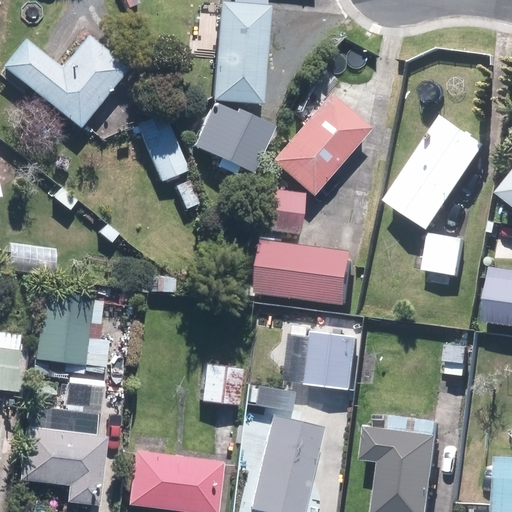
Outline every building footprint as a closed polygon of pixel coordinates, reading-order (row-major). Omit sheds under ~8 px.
[(258,0),(219,0),(219,7),(207,7),(203,106),(254,108),(258,0)] [(122,75),(80,40),(55,70),(19,40),(0,63),(0,75),(71,135),(122,75)] [(363,132),(319,95),(262,164),(306,201),(363,132)] [(135,118),(118,102),(88,134),(106,150),(135,118)] [(229,179),(232,173),(243,178),(267,134),(227,112),(224,116),(207,107),(185,147),(213,162),(210,169),(229,179)] [(157,119),(130,130),(154,185),(181,173),(157,119)] [(487,150),(444,119),(381,207),(424,238),(487,150)] [(511,173),(491,200),(511,217),(511,173)] [(295,198),(252,195),(250,236),(293,239),(295,198)] [(457,280),(461,240),(429,237),(425,277),(457,280)] [(350,253),(260,244),(253,303),(344,312),(350,253)] [(49,247),(8,246),(8,265),(48,267),(49,247)] [(511,278),(489,276),(484,329),(511,331),(511,278)] [(88,348),(80,347),(83,321),(92,322),(94,304),(36,298),(28,363),(77,369),(78,362),(86,363),(88,348)] [(20,338),(0,335),(0,395),(13,398),(20,338)] [(352,345),(307,343),(305,388),(350,390),(352,345)] [(473,348),(443,346),(441,367),(471,369),(473,348)] [(235,371),(199,368),(195,408),(231,412),(235,371)] [(287,399),(252,391),(248,410),(282,418),(287,399)] [(294,511),(316,436),(264,421),(238,511),(242,511),(294,511)] [(387,436),(365,434),(362,468),(377,469),(373,511),(426,511),(434,428),(388,423),(387,436)] [(19,436),(16,485),(60,488),(59,506),(94,508),(98,441),(19,436)] [(208,511),(215,468),(125,455),(118,508),(150,511),(208,511)] [(511,511),(511,462),(492,462),(489,511),(511,511)]
